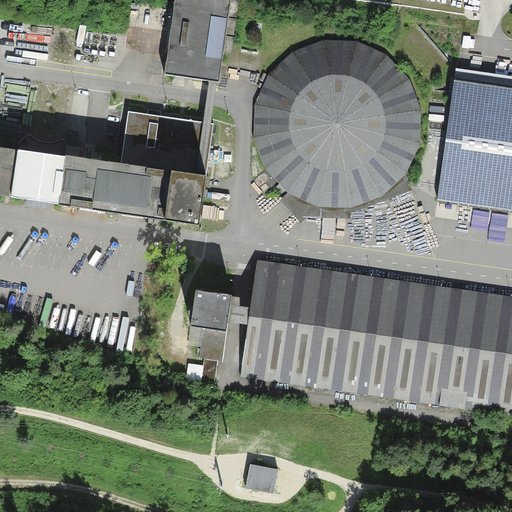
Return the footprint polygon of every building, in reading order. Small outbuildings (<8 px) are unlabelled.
[(177,0),(168,72),(221,80),(232,0),(177,0)] [(386,58),(357,43),(324,41),(289,52),(267,76),(255,106),(253,139),(266,170),(290,194),(322,207),(352,209),(383,198),(407,175),(419,143),(422,112),(408,81),(386,58)] [(511,79),(456,71),(452,99),(437,199),(511,209),(511,79)] [(127,114),(120,164),(204,176),(211,126),(154,117),(127,114)] [(120,164),(0,147),(0,194),(197,222),(204,176),(120,164)] [(511,300),(255,264),(239,380),(511,419),(511,300)] [(230,294),(196,290),(187,357),(221,361),(230,294)] [(252,467),(247,491),(275,498),(281,473),(252,467)]
